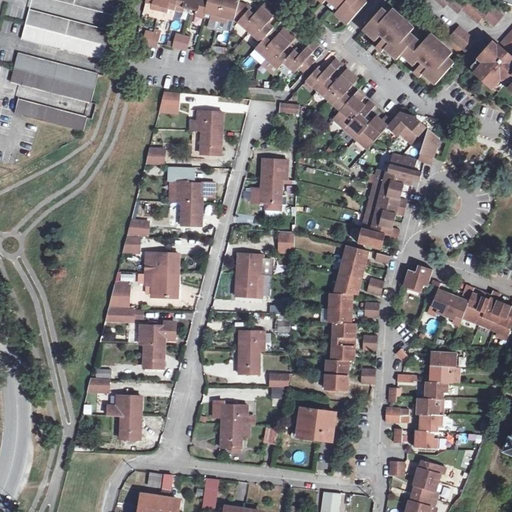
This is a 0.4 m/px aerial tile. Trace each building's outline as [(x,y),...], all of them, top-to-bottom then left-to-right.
[(118,0),(58,0),(115,14),(118,0)] [(148,0),(148,3),(154,4),(152,9),(169,13),(171,9),(176,10),(185,12),(187,8),(199,11),(198,15),(206,18),(206,13),(212,14),(212,19),(228,23),(229,19),(235,20),(240,3),(240,0),(148,0)] [(250,5),(240,3),(235,20),(240,22),(262,42),(257,48),(274,63),(269,69),(274,74),(285,62),(297,72),(302,67),(307,72),(317,60),(312,56),(321,45),(315,39),(305,50),(308,52),(306,55),(298,48),(294,52),(290,48),(293,46),(291,44),(298,37),(287,27),(277,37),(280,39),(277,41),(269,34),(275,27),(267,20),(269,17),(271,20),(281,9),(270,0),(268,0),(258,12),(250,5)] [(323,0),(324,1),(325,0),(330,0),(332,1),(332,5),(333,6),(335,6),(336,5),(340,8),(337,12),(343,17),(347,13),(353,19),(368,2),(366,0),(323,0)] [(434,0),(443,7),(447,4),(457,13),(461,8),(477,22),(485,12),(472,0),(469,0),(467,3),(463,0),(434,0)] [(148,3),(145,13),(151,14),(151,16),(167,20),(168,18),(174,20),(176,10),(171,9),(169,13),(152,9),(154,4),(148,3)] [(493,7),(483,18),(494,27),(503,16),(493,7)] [(387,14),(381,9),(368,24),(374,29),(370,34),(376,39),(373,44),(381,51),(385,47),(391,53),(395,48),(401,54),(406,49),(412,55),(408,59),(414,65),(410,68),(419,76),(422,72),(429,78),(433,73),(440,79),(454,63),(448,58),(452,53),(443,45),(441,48),(435,42),(437,39),(430,34),(421,44),(409,33),(414,28),(404,19),(401,22),(394,16),(396,13),(392,9),(387,14)] [(111,31),(31,11),(25,39),(105,59),(111,31)] [(404,19),(396,13),(394,16),(401,22),(404,19)] [(448,27),(438,17),(434,22),(444,32),(448,27)] [(4,19),(1,31),(16,35),(19,23),(4,19)] [(235,26),(242,35),(246,32),(239,23),(235,26)] [(368,24),(364,29),(370,34),(374,29),(368,24)] [(474,41),(459,27),(450,37),(466,51),(474,41)] [(161,33),(148,29),(144,42),(158,46),(161,33)] [(511,51),(511,31),(502,43),(511,52),(511,51)] [(188,36),(175,34),(172,46),(185,50),(188,36)] [(443,45),(437,39),(435,42),(441,48),(443,45)] [(497,48),(492,43),(474,63),(479,68),(476,72),(475,73),(491,88),(492,86),(495,83),(502,88),(509,80),(511,82),(511,87),(510,90),(511,92),(511,57),(499,46),(497,48)] [(391,53),(398,58),(401,54),(395,48),(391,53)] [(401,54),(408,59),(412,55),(406,49),(401,54)] [(103,74),(21,54),(14,84),(96,103),(103,74)] [(248,56),(244,62),(253,69),(257,63),(248,56)] [(322,68),(310,82),(344,112),(336,122),(371,152),(390,129),(396,123),(390,118),(386,123),(379,130),(374,126),(369,121),(379,109),(374,104),(368,111),(362,106),(368,99),(362,94),(357,99),(351,94),(348,91),(351,88),(354,91),(362,81),(351,72),(343,80),(345,83),(343,87),(340,84),(334,79),(345,66),(339,61),(331,71),(334,74),(331,77),(328,74),(322,68)] [(479,68),(474,63),(470,67),(476,72),(479,68)] [(433,73),(429,78),(436,84),(440,79),(433,73)] [(498,92),(502,88),(495,83),(492,86),(498,92)] [(180,93),(164,92),(161,108),(179,109),(180,93)] [(69,112),(87,116),(89,103),(72,99),(69,112)] [(92,119),(23,102),(19,116),(89,132),(92,119)] [(302,108),(285,106),(284,113),(301,115),(302,108)] [(210,111),(200,111),(199,121),(192,121),(191,131),(204,132),(202,152),(210,153),(210,155),(223,156),(224,146),(221,146),(223,114),(210,113),(210,111)] [(419,119),(410,116),(407,120),(402,116),(396,123),(390,129),(401,139),(417,122),(419,119)] [(386,123),(381,119),(374,126),(379,130),(386,123)] [(425,125),(424,127),(417,122),(403,137),(415,147),(431,130),(425,125)] [(444,142),(433,132),(423,163),(436,167),(444,142)] [(166,148),(151,147),(147,162),(165,163),(166,148)] [(421,162),(397,156),(392,174),(417,181),(424,183),(426,176),(418,174),(414,173),(415,169),(419,170),(421,162)] [(278,161),(264,161),(264,190),(252,190),(251,202),(266,203),(266,206),(269,209),(278,209),(282,205),(283,181),(285,181),(286,172),(289,172),(289,160),(278,160),(278,161)] [(190,167),(175,166),(175,179),(190,179),(190,167)] [(392,174),(382,171),(378,186),(397,192),(399,184),(409,187),(415,189),(417,181),(392,174)] [(190,179),(175,179),(175,183),(179,183),(179,195),(181,195),(181,204),(184,204),(183,224),(192,225),(192,227),(203,227),(204,217),(202,217),(203,197),(216,198),(216,184),(203,184),(203,185),(190,185),(190,179)] [(407,194),(409,187),(399,184),(397,192),(407,194)] [(397,192),(378,186),(373,201),(410,211),(411,204),(404,202),(395,200),(397,192)] [(404,202),(407,194),(397,192),(395,200),(404,202)] [(410,211),(373,201),(370,216),(389,221),(391,214),(401,217),(407,218),(410,211)] [(295,216),(294,207),(283,208),(284,216),(295,216)] [(399,224),(401,217),(391,214),(389,221),(399,224)] [(389,221),(370,216),(366,230),(402,240),(404,233),(397,231),(387,229),(389,221)] [(397,231),(399,224),(389,221),(387,229),(397,231)] [(402,240),(366,230),(362,245),(382,251),(384,245),(387,246),(388,245),(400,248),(402,240)] [(298,236),(283,236),(282,251),(298,251),(298,236)] [(142,238),(128,238),(125,250),(141,251),(142,238)] [(372,253),(351,248),(343,275),(346,277),(344,283),(342,283),(338,295),(333,295),(332,323),(336,323),(335,336),(334,349),(333,362),(329,361),(327,389),(348,391),(348,386),(350,368),(350,363),(355,362),(355,357),(357,331),(358,326),(353,325),(353,320),(355,301),(356,297),(359,297),(360,292),(365,276),(370,258),(372,253)] [(166,254),(147,254),(147,275),(155,275),(154,298),(180,298),(180,288),(178,288),(179,257),(166,256),(166,254)] [(254,256),(240,256),(239,287),(236,287),(236,297),(249,297),(249,296),(258,296),(258,275),(262,275),(262,267),(264,267),(264,255),(254,254),(254,256)] [(394,259),(381,256),(380,262),(392,265),(394,259)] [(418,275),(413,273),(411,279),(407,279),(405,288),(422,293),(423,287),(428,288),(432,271),(420,268),(418,275)] [(370,277),(367,292),(381,296),(385,281),(370,277)] [(441,285),(434,283),(430,296),(436,298),(432,309),(438,311),(437,315),(454,322),(455,318),(508,338),(511,326),(511,306),(511,308),(507,318),(494,312),(497,302),(500,296),(493,293),(491,297),(484,294),(482,299),(480,305),(476,303),(478,297),(472,295),(469,303),(459,299),(458,304),(446,299),(448,295),(439,292),(441,285)] [(465,284),(463,296),(470,297),(472,286),(465,284)] [(130,287),(116,287),(111,305),(129,305),(130,287)] [(459,299),(448,295),(446,299),(458,304),(459,299)] [(511,308),(497,302),(494,312),(507,318),(511,308)] [(382,304),(369,304),(368,317),(381,317),(382,304)] [(286,307),(273,307),(273,315),(286,315),(286,307)] [(135,311),(110,309),(106,323),(115,324),(116,321),(134,323),(135,311)] [(153,326),(142,326),(142,335),(144,335),(143,347),(146,347),(145,366),(153,367),(153,369),(166,369),(166,359),(165,359),(166,328),(153,328),(153,326)] [(256,332),(243,332),(242,364),(240,364),(240,374),(253,375),(253,373),(260,373),(260,352),(263,352),(264,343),(266,343),(266,331),(256,330),(256,332)] [(379,339),(367,338),(367,351),(379,352),(379,339)] [(410,360),(402,350),(396,355),(405,365),(410,360)] [(456,354),(430,352),(430,376),(433,376),(433,384),(429,384),(429,389),(425,389),(425,399),(416,399),(416,410),(419,410),(419,415),(422,415),(421,422),(418,422),(417,432),(415,432),(415,442),(417,443),(417,447),(436,448),(436,440),(433,440),(433,433),(437,433),(437,426),(441,425),(441,416),(438,416),(438,407),(435,407),(435,400),(443,400),(443,393),(448,394),(448,384),(452,384),(452,374),(449,374),(449,367),(456,367),(456,354)] [(113,370),(98,369),(98,376),(113,377),(113,370)] [(377,372),(365,371),(364,385),(377,385),(377,372)] [(292,375),(270,375),(269,386),(287,387),(287,381),(291,381),(292,375)] [(112,379),(93,378),(89,390),(111,391),(112,379)] [(272,390),(271,397),(286,399),(286,391),(272,390)] [(129,397),(118,397),(118,407),(108,407),(108,416),(122,417),(121,438),(130,438),(130,441),(142,441),(143,430),(141,430),(142,399),(129,399),(129,397)] [(225,404),(215,403),(215,419),(224,420),(224,438),(222,438),(222,449),(234,448),(234,451),(242,451),(242,438),(251,438),(251,426),(246,426),(246,418),(248,418),(248,406),(238,406),(238,408),(225,408),(225,404)] [(85,404),(83,414),(91,415),(93,405),(85,404)] [(400,409),(387,409),(386,422),(399,423),(400,409)] [(303,410),(300,437),(326,440),(332,441),(335,413),(303,410)] [(269,419),(263,441),(276,444),(282,421),(269,419)] [(511,437),(509,436),(503,452),(511,455),(511,437)] [(462,458),(466,465),(473,461),(469,454),(462,458)] [(404,462),(391,461),(391,475),(404,476),(404,462)] [(446,468),(426,462),(424,469),(419,467),(414,485),(419,486),(415,501),(410,500),(406,511),(429,511),(431,507),(435,508),(439,493),(436,492),(441,474),(444,474),(446,468)] [(163,474),(150,472),(148,486),(161,488),(163,474)] [(173,475),(165,474),(162,496),(155,495),(155,498),(144,496),(142,511),(176,511),(179,501),(167,500),(168,490),(170,490),(173,475)] [(219,479),(209,479),(205,505),(215,507),(219,479)] [(203,487),(196,486),(194,503),(201,504),(203,487)] [(332,491),(329,511),(338,511),(342,492),(332,491)] [(330,493),(324,492),(321,511),(328,511),(330,493)]
